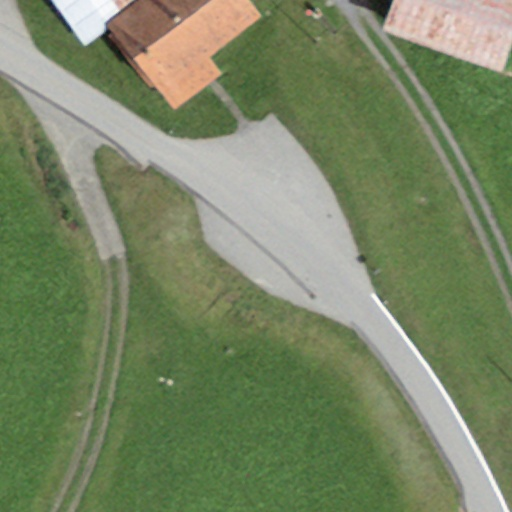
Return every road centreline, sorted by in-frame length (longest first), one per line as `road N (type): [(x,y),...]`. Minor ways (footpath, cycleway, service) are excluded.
road 1 (unclassified): [(487,511),(416,378),(364,315),(191,169),(0,48)]
road 2 (track): [(64,511),(99,420),(120,282),(116,243),(24,60)]
road 3 (track): [(511,288),(466,182),(404,76),(344,0)]
